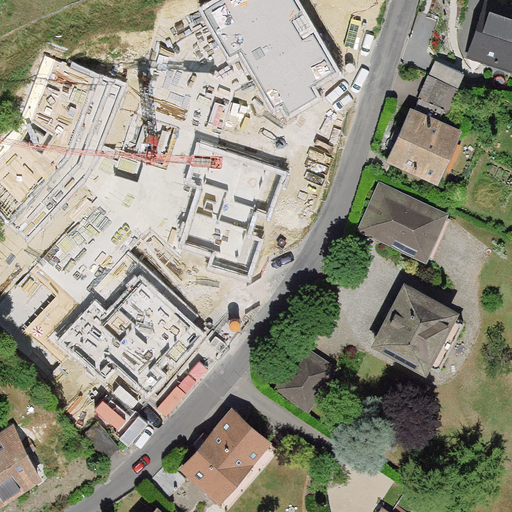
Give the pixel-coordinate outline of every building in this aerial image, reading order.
[(511,72),(511,10),(487,1),(467,56),(511,72)] [(474,74),(442,59),(394,159),(451,186),(479,128),(454,116),(474,74)] [(456,211),(385,180),(363,229),(435,260),(456,211)] [(418,282),(384,343),(438,373),(473,312),(418,282)] [(78,359),(59,333),(7,368),(37,412),(73,388),(61,370),(78,359)] [(315,409),(340,364),(300,343),(275,388),(315,409)] [(123,379),(97,409),(120,428),(145,398),(123,379)] [(243,404),(187,465),(233,507),(289,446),(243,404)] [(0,510),(56,476),(23,424),(0,438),(0,510)]
